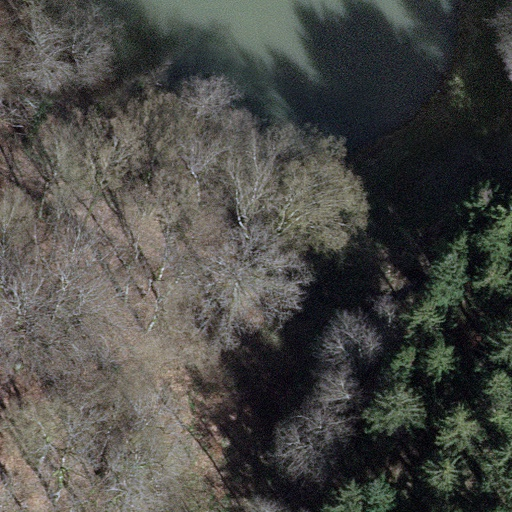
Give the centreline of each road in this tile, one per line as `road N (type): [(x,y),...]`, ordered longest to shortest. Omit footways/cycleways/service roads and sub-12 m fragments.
road 1 (track): [(0,139),(356,325)]
road 2 (track): [(432,185),(477,93),(495,0)]
